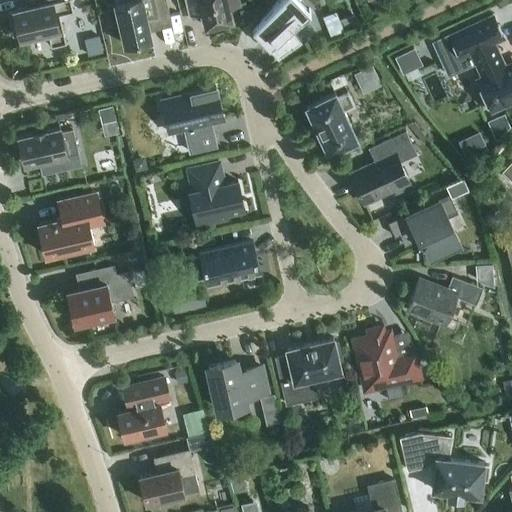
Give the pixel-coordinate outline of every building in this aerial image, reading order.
[(14,12),(10,13),(13,26),(17,25),(20,39),(47,33),(50,46),(66,43),(59,14),(73,11),(70,0),(33,0),(34,5),(13,10),(14,12)] [(147,23),(170,17),(165,0),(126,0),(106,5),(111,27),(120,25),(125,45),(151,39),(147,23)] [(185,0),(186,6),(189,16),(202,13),(205,26),(232,20),(229,7),(239,5),(237,0),(185,0)] [(292,27),(310,10),(300,0),(279,0),(252,31),(269,49),(270,48),(277,55),(302,38),(292,27)] [(511,62),(505,65),(495,43),(504,39),(493,14),(433,42),(444,67),(471,54),(488,91),(483,94),(491,112),(511,102),(511,62)] [(337,21),(343,33),(354,28),(349,16),(337,21)] [(99,36),(84,39),(88,55),(103,52),(99,36)] [(422,65),(414,48),(395,57),(403,74),(422,65)] [(356,74),(360,83),(374,76),(370,67),(356,74)] [(307,92),(313,103),(306,106),(328,153),(357,139),(344,110),(354,105),(348,91),(337,96),(330,81),(307,92)] [(216,146),(210,122),(223,119),(216,87),(161,99),(169,132),(184,129),(190,152),(216,146)] [(99,109),(102,123),(115,120),(112,106),(99,109)] [(78,153),(72,129),(61,132),(60,127),(18,136),(19,139),(15,140),(18,154),(22,153),(25,164),(39,160),(42,174),(69,168),(66,155),(78,153)] [(412,188),(395,153),(414,145),(406,129),(371,146),(378,160),(350,173),(352,178),(351,178),(353,183),(355,182),(364,203),(391,190),(394,196),(412,188)] [(147,169),(145,157),(133,160),(135,172),(147,169)] [(189,192),(193,208),(197,224),(226,217),(225,213),(244,209),(238,181),(224,185),(219,162),(188,169),(193,191),(189,192)] [(450,184),(455,194),(472,186),(467,176),(450,184)] [(40,242),(42,241),(46,255),(94,244),(89,224),(103,221),(96,192),(58,201),(62,218),(38,223),(39,227),(36,228),(40,242)] [(447,218),(458,213),(449,194),(388,222),(395,237),(399,234),(405,245),(421,238),(424,243),(422,244),(422,245),(424,244),(430,257),(459,243),(447,218)] [(200,252),(208,284),(259,272),(251,240),(200,252)] [(492,264),(476,265),(477,280),(493,286),(492,264)] [(76,273),(79,288),(67,291),(72,311),(70,312),(74,328),(93,324),(92,320),(114,315),(111,301),(131,290),(127,271),(116,274),(114,265),(76,273)] [(407,309),(445,324),(455,297),(476,305),(483,288),(452,276),(447,289),(419,278),(407,309)] [(171,304),(174,317),(189,313),(186,300),(171,304)] [(354,340),(365,389),(370,388),(371,391),(386,387),(385,385),(419,377),(414,354),(395,358),(389,331),(354,340)] [(332,338),(332,339),(316,342),(304,345),(288,349),(288,348),(286,349),(287,350),(288,354),(276,357),(286,404),(316,397),(311,377),(341,371),(340,369),(338,360),(342,359),(338,342),(334,343),(333,339),(333,338),(332,338)] [(243,395),(267,390),(261,367),(238,372),(235,360),(208,367),(211,380),(208,380),(211,394),(214,393),(218,409),(245,402),(243,395)] [(189,381),(187,370),(175,372),(178,383),(189,381)] [(132,408),(118,412),(124,437),(165,428),(160,404),(170,402),(164,377),(125,386),(129,405),(132,405),(132,408)] [(511,378),(502,381),(506,396),(511,394),(511,378)] [(277,406),(263,409),(267,425),(281,422),(277,406)] [(196,436),(199,451),(212,448),(209,433),(196,436)] [(484,464),(484,463),(482,462),(482,463),(448,459),(451,438),(452,437),(450,436),(450,437),(420,433),(402,438),(402,437),(400,437),(400,439),(401,439),(407,468),(407,470),(409,470),(409,469),(426,465),(426,466),(428,465),(427,464),(426,461),(435,462),(432,488),(431,489),(433,490),(433,489),(449,491),(448,497),(462,499),(463,493),(478,495),(480,495),(480,493),(481,479),(486,480),(488,466),(483,465),(483,464),(484,464)] [(163,471),(140,476),(146,502),(199,490),(189,449),(159,456),(163,471)] [(358,511),(394,511),(401,510),(394,479),(368,485),(373,509),(358,511)] [(240,504),(242,511),(254,511),(252,501),(240,504)]
